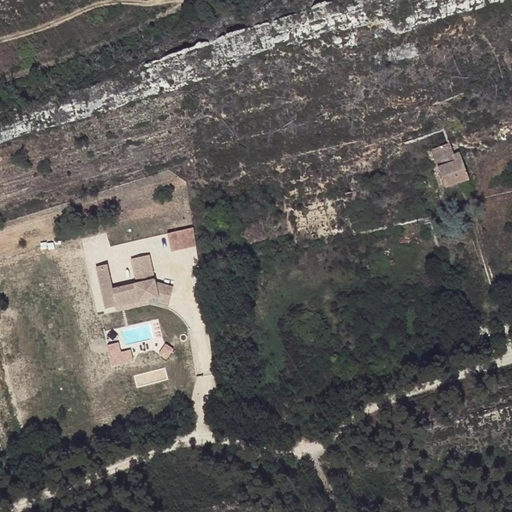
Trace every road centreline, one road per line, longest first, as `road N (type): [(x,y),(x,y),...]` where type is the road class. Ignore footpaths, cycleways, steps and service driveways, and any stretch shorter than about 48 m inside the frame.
road 1 (unclassified): [(3,511),(169,445),(228,437),(284,451),(313,448),(394,396),(511,356)]
road 2 (track): [(0,41),(118,1),(177,0)]
